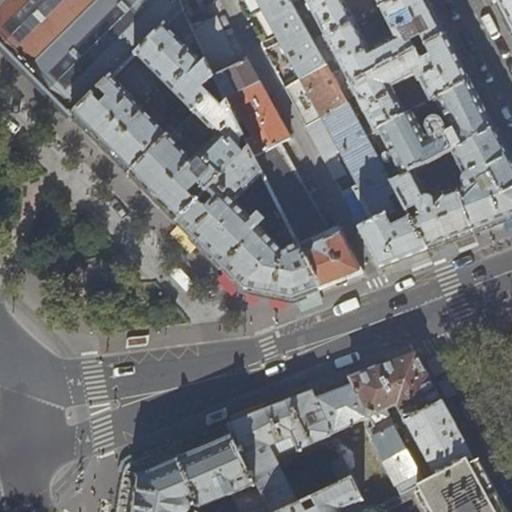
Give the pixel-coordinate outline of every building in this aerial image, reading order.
[(60,104),(73,118),(181,10),(176,0),(2,0),(0,2),(0,44),(19,63),(60,104)] [(290,0),(243,0),(238,3),(246,18),(263,8),(279,38),(301,78),(325,63),(319,51),(315,44),(313,40),(293,4),(290,0)] [(290,0),(293,4),(299,0),(306,0),(324,34),(313,40),(315,44),(355,23),(343,0),(376,0),(381,10),(399,0),(290,0)] [(430,3),(428,0),(399,0),(381,10),(397,38),(371,53),(355,23),(315,44),(319,51),(330,45),(349,81),(338,86),(340,90),(350,85),(447,36),(430,3)] [(511,0),(504,0),(498,4),(511,29),(511,31),(511,0)] [(191,30),(181,10),(73,118),(114,159),(130,176),(176,131),(169,124),(162,130),(138,105),(162,80),(194,112),(211,95),(203,87),(214,77),(213,76),(203,54),(197,58),(193,54),(200,49),(191,30)] [(219,27),(214,18),(208,21),(191,30),(200,49),(203,54),(213,76),(239,64),(234,55),(229,45),(224,36),(219,27)] [(457,55),(447,36),(350,85),(374,132),(405,116),(388,83),(411,71),(417,83),(418,82),(430,103),(471,82),(457,55)] [(259,80),(248,60),(239,64),(213,76),(214,77),(219,87),(225,100),(259,82),(259,80)] [(338,86),(325,63),(301,78),(284,89),(303,125),(304,126),(346,101),(340,90),(338,86)] [(262,87),(259,82),(225,100),(226,102),(231,112),(230,112),(250,150),(252,156),(290,138),(281,122),(275,110),(262,87)] [(430,103),(405,116),(374,132),(366,136),(369,142),(381,136),(403,176),(414,171),(430,162),(441,157),(453,151),(495,129),(490,118),(471,82),(430,103)] [(221,107),(211,95),(194,112),(218,137),(194,161),(176,144),(183,137),(176,131),(130,176),(148,194),(177,224),(250,150),(230,112),(231,112),(226,102),(221,107)] [(346,101),(304,126),(333,181),(346,174),(336,154),(340,151),(356,181),(338,190),(360,230),(404,207),(391,183),(369,142),(366,136),(346,101)] [(511,161),(495,129),(453,151),(458,162),(454,164),(458,173),(462,171),(465,177),(464,183),(465,188),(458,190),(457,191),(473,232),(503,221),(511,217),(511,161)] [(285,151),(281,143),(290,139),(290,138),(252,156),(261,174),(286,222),(298,245),(310,240),(311,237),(338,227),(337,226),(328,230),(321,216),(313,201),(306,189),(300,178),(292,164),(285,151)] [(261,174),(252,156),(250,150),(177,224),(207,253),(244,291),(293,301),(308,295),(321,290),(298,245),(286,222),(276,226),(288,250),(283,252),(234,202),(261,174)] [(458,190),(441,157),(430,162),(441,183),(433,188),(435,199),(433,200),(431,197),(427,197),(414,171),(403,176),(391,183),(404,207),(428,250),(450,241),(473,232),(457,191),(458,190)] [(404,207),(360,230),(380,268),(403,259),(428,250),(404,207)] [(338,227),(311,237),(310,240),(298,245),(321,290),(341,283),(363,274),(351,251),(339,229),(338,227)] [(150,335),(127,337),(125,348),(148,345),(150,335)] [(353,385),(369,419),(387,411),(398,406),(432,469),(427,471),(418,454),(412,456),(426,482),(472,457),(460,436),(431,382),(415,354),(382,366),(350,379),(353,385)] [(318,391),(312,393),(229,425),(231,430),(234,435),(271,511),(286,511),(299,506),(277,460),(369,419),(353,385),(350,379),(318,391)] [(226,406),(206,415),(206,425),(226,418),(226,406)] [(387,411),(369,419),(373,428),(369,430),(400,495),(409,491),(426,482),(412,456),(387,411)] [(271,511),(234,435),(139,476),(133,511),(271,511)] [(477,466),(472,457),(426,482),(409,491),(420,511),(501,511),(493,496),(477,466)] [(330,464),(340,486),(352,480),(342,458),(330,464)] [(368,511),(353,480),(352,480),(340,486),(299,506),(286,511),(368,511)] [(369,511),(390,511),(386,503),(369,511)]
